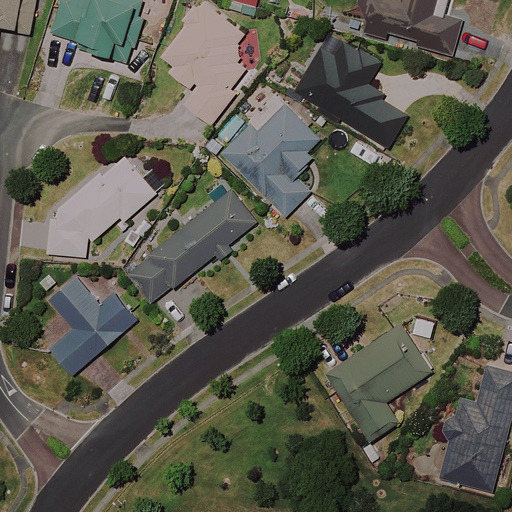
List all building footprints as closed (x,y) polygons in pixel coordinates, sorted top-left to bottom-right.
[(0,0),(0,33),(1,26),(31,31),(36,0),(0,0)] [(93,51),(132,62),(144,17),(140,16),(143,5),(125,0),(61,0),(52,34),(95,46),(93,51)] [(373,0),(366,26),(415,42),(452,53),(462,21),(444,15),(448,0),(373,0)] [(245,35),(200,1),(188,17),(192,20),(163,58),(175,67),(170,74),(194,92),(184,105),(211,126),(236,93),(232,90),(247,69),(239,64),(239,43),(245,35)] [(390,148),(409,117),(384,101),(389,94),(370,82),(379,68),(339,43),(330,57),(320,50),(296,89),(390,148)] [(320,140),(273,94),(247,121),(252,126),(223,156),(285,217),(311,191),(296,176),(313,159),(307,153),(320,140)] [(158,194),(125,157),(104,176),(102,173),(63,208),(62,218),(54,218),(50,254),(88,257),(90,239),(96,240),(121,218),(125,223),(158,194)] [(256,223),(224,182),(207,196),(212,204),(124,272),(150,305),(216,253),(221,259),(231,251),(227,245),(256,223)] [(100,304),(76,276),(48,301),(73,329),(50,349),(74,376),(138,320),(114,292),(100,304)] [(431,372),(400,325),(326,374),(370,441),(399,422),(386,402),(431,372)] [(511,415),(511,373),(485,366),(476,404),(455,398),(445,437),(451,439),(441,477),(492,490),(511,415)]
